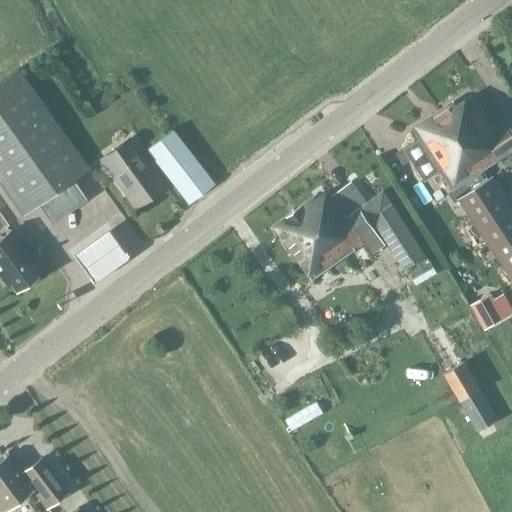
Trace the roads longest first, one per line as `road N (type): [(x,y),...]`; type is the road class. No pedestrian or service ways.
road 1 (tertiary): [(0,390),(496,0)]
road 2 (track): [(21,373),(127,511)]
